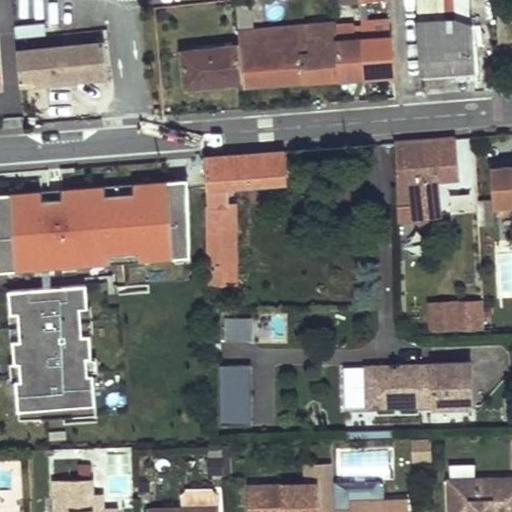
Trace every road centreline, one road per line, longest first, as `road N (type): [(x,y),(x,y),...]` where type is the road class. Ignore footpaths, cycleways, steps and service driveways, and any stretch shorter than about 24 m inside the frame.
road 1 (residential): [(378,121),(0,151)]
road 2 (residential): [(378,121),(390,355)]
road 3 (residential): [(390,355),(237,354)]
road 4 (residential): [(511,106),(378,121)]
